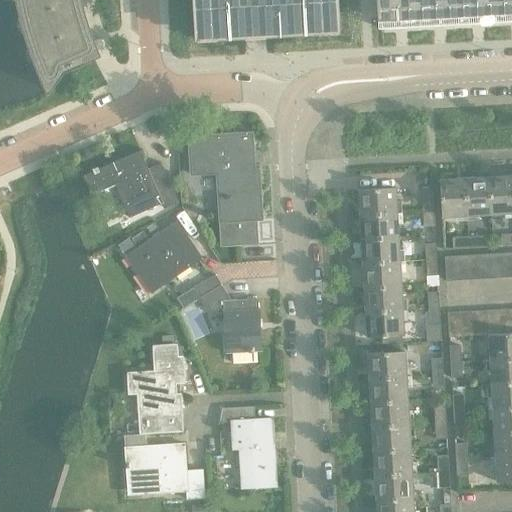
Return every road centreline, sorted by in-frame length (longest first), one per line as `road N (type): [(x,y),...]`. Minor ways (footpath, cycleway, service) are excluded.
road 1 (tertiary): [(306,396),(291,156),(301,110)]
road 2 (tertiary): [(301,110),(332,84),(511,71)]
road 3 (residential): [(0,163),(154,96)]
road 4 (residential): [(154,96),(246,88),(301,110)]
road 5 (residential): [(199,428),(202,412),(217,402),(306,396)]
